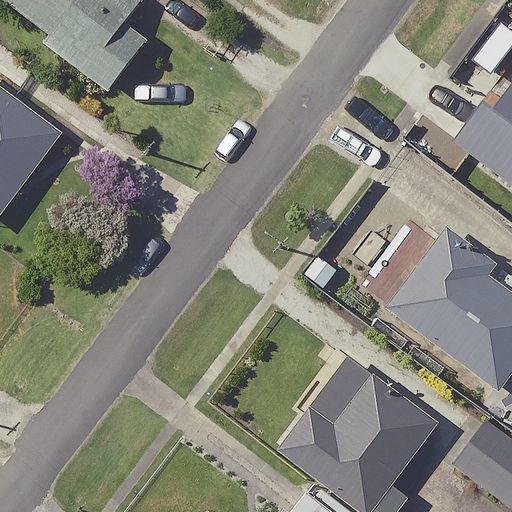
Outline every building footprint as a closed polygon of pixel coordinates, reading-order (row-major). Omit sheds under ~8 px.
[(141,0),(0,0),(0,11),(103,87),(141,35),(124,23),(141,0)] [(511,35),(496,23),(467,58),(484,72),(511,38),(511,35)] [(511,73),(501,89),(489,81),(446,140),(511,188),(511,73)] [(0,209),(57,132),(0,90),(0,209)] [(490,262),(440,225),(380,306),(494,389),(511,363),(511,293),(483,272),(490,262)] [(357,245),(334,226),(299,271),(321,289),(357,245)] [(330,422),(306,405),(273,448),(357,511),(363,511),(432,421),(367,373),(330,422)] [(511,509),(511,440),(483,418),(449,461),(511,510),(511,509)] [(435,479),(413,503),(422,511),(448,511),(458,501),(435,479)]
